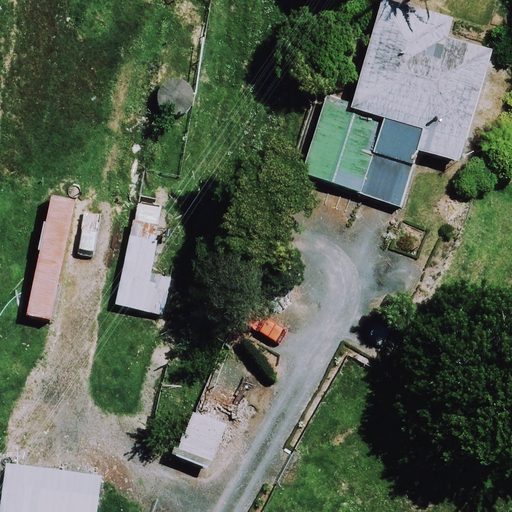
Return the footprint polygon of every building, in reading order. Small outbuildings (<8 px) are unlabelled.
[(507,46),(384,4),(349,110),(327,102),(302,178),(398,211),(417,154),(464,170),(507,46)] [(82,207),(52,201),(27,319),(57,326),(82,207)] [(197,224),(142,207),(110,310),(166,327),(197,224)] [(232,431),(196,415),(175,459),(211,476),(232,431)] [(103,511),(107,481),(8,469),(3,511),(103,511)]
